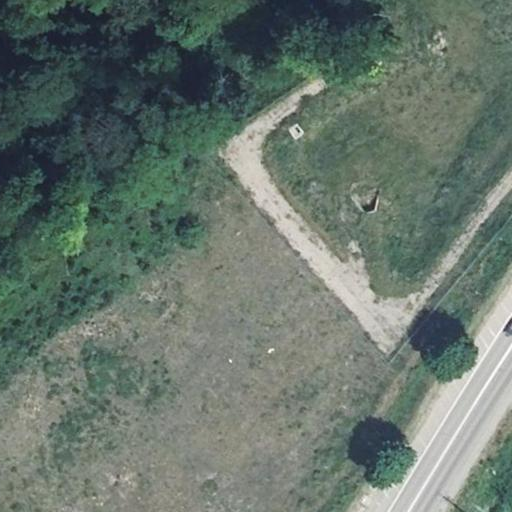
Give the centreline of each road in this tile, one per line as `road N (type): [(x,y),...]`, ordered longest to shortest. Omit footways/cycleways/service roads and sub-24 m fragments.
road 1 (secondary): [(511,305),(368,511)]
road 2 (secondary): [(407,511),(511,358)]
